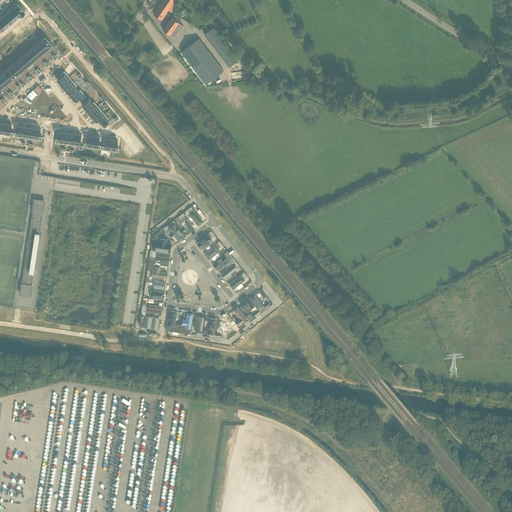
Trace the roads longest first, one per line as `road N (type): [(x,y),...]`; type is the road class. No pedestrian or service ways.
road 1 (track): [(403,389),(334,379),(302,360),(0,323)]
road 2 (residential): [(213,221),(180,178),(46,157)]
road 3 (track): [(91,64),(172,175)]
road 4 (tertiary): [(511,71),(403,0)]
